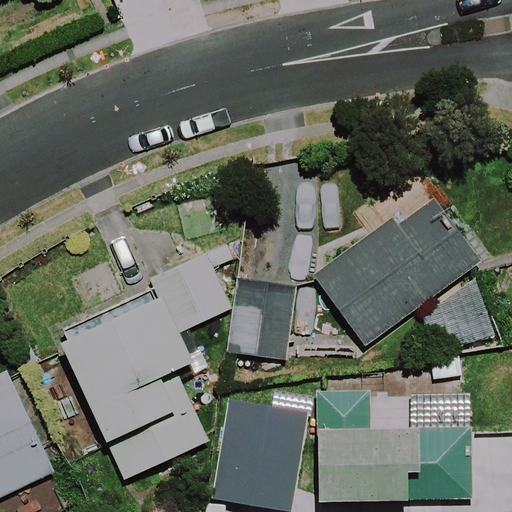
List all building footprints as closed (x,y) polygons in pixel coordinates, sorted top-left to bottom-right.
[(475,267),(423,194),(306,276),(358,349),(475,267)] [(165,372),(194,358),(158,285),(50,337),(119,480),(199,442),(165,372)] [(290,297),(232,290),(225,356),(283,363),(290,297)] [(0,497),(47,476),(0,374),(0,497)] [(465,431),(321,431),(321,504),(465,504),(465,431)] [(299,511),(297,493),(217,505),(218,511),(299,511)]
